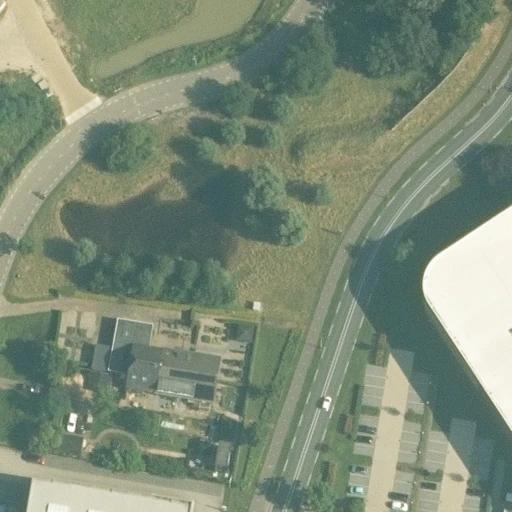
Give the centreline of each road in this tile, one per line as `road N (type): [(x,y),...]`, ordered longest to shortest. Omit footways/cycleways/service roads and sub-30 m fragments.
road 1 (secondary): [(288,511),(381,244),(423,187),(511,97)]
road 2 (tertiary): [(91,130),(140,104),(250,68),(286,41),(313,0)]
road 3 (unknown): [(215,511),(213,498),(0,450)]
road 4 (tertiary): [(0,252),(29,192),(91,130)]
